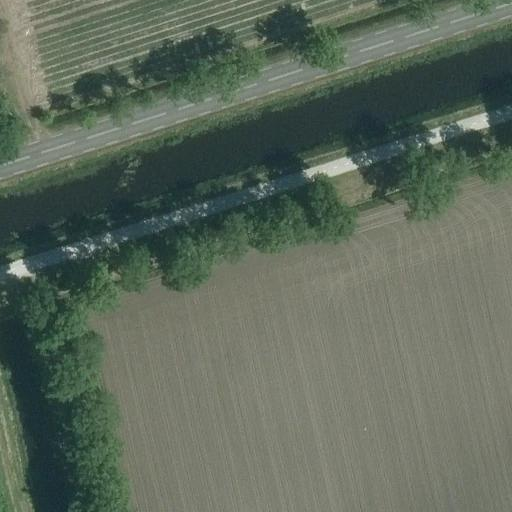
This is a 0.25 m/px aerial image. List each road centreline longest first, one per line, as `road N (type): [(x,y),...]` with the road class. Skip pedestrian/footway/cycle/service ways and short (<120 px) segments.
road 1 (primary): [(0,166),(511,4)]
road 2 (unclassified): [(511,113),(0,275)]
road 3 (track): [(16,270),(73,511)]
